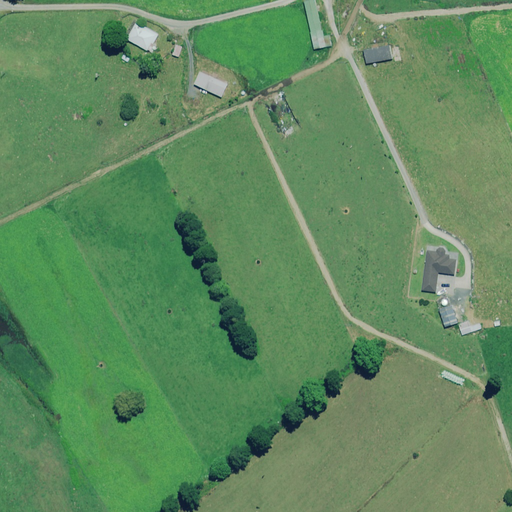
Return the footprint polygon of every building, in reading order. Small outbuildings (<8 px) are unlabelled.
[(324,35),(317,0),(316,0),(306,2),(315,49),(329,47),(327,35),(324,35)] [(144,28),(136,24),(128,40),(149,52),(158,35),(145,27),(144,28)] [(183,47),(177,45),(173,55),(179,58),(183,47)] [(393,59),(391,46),(365,51),(367,64),(393,59)] [(228,85),(201,72),(195,85),(222,98),(228,85)] [(446,249),(438,248),(438,252),(428,251),(423,291),(437,292),(439,273),(455,275),(457,260),(449,259),(450,255),(445,255),(446,249)] [(458,323),(452,306),(440,310),(445,327),(458,323)] [(471,327),(469,321),(459,325),(463,335),(482,329),(481,323),(471,327)]
